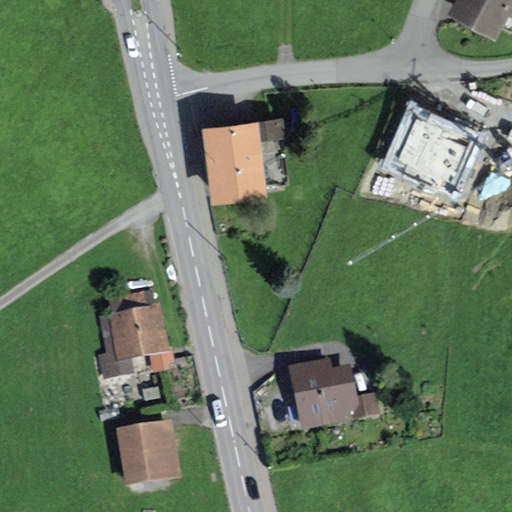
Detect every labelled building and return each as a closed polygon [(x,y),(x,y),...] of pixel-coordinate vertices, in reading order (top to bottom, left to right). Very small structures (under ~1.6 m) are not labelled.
[(511,0),(456,0),(450,12),(495,34),(508,9),(511,10),(511,0)] [(487,136),(412,103),(380,171),(459,205),(487,136)] [(285,112),(204,121),(213,199),(266,193),(258,132),(286,128),(285,112)] [(115,317),(110,318),(120,363),(170,352),(160,305),(152,307),(148,290),(111,298),(115,317)] [(330,357),(289,367),(303,424),(360,411),(348,365),(333,369),(330,357)] [(171,422),(116,433),(127,488),(182,478),(171,422)]
